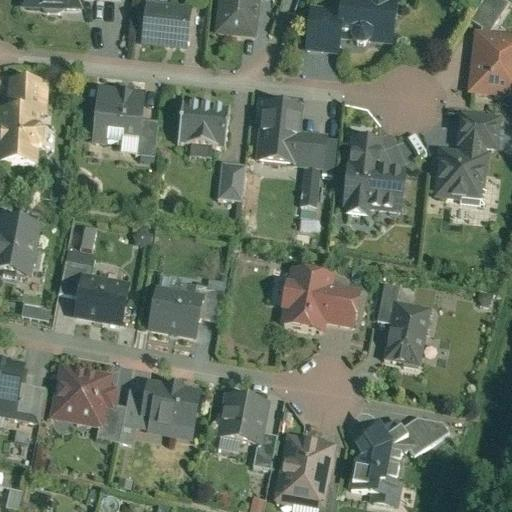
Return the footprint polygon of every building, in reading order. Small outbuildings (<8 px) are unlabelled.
[(16,0),(16,10),(81,11),(81,0),(84,0),(126,1),(125,0),(16,0)] [(217,0),(213,42),(254,46),(258,9),(258,0),(217,0)] [(258,0),(258,9),(270,10),(271,0),(258,0)] [(482,0),(467,22),(485,36),(506,6),(497,0),(482,0)] [(338,18),(336,37),(341,37),(340,50),(392,54),(397,9),(339,3),(338,18)] [(145,10),(140,53),(183,59),(189,15),(145,10)] [(338,18),(307,16),(303,60),(339,63),(340,50),(341,37),(336,37),(338,18)] [(511,40),(472,36),(466,93),(511,97),(511,40)] [(39,120),(38,126),(44,126),(45,91),(6,90),(5,118),(39,120)] [(142,101),(96,98),(92,152),(135,155),(138,155),(140,129),(142,101)] [(258,164),(320,170),(322,146),(299,144),(302,117),(295,117),(296,109),(264,106),(258,164)] [(228,115),(180,111),(177,154),(192,155),(191,163),(209,165),(210,156),(225,157),(228,115)] [(5,118),(0,118),(0,173),(37,174),(37,161),(42,161),(43,137),(38,137),(38,126),(39,120),(5,118)] [(457,122),(455,157),(484,159),(495,159),(497,125),(457,122)] [(156,130),(140,129),(138,155),(135,155),(134,163),(153,165),(156,130)] [(381,151),(349,148),(342,217),(346,217),(346,225),(367,227),(368,220),(401,223),(405,181),(378,178),(381,151)] [(481,212),(484,159),(455,157),(437,155),(433,209),(481,212)] [(245,175),(221,173),(217,208),(242,211),(245,175)] [(321,238),(313,223),(299,230),(307,246),(321,238)] [(0,282),(30,288),(39,235),(0,228),(0,282)] [(77,255),(94,256),(95,235),(78,233),(77,255)] [(130,264),(121,260),(117,270),(125,274),(130,264)] [(81,284),(90,286),(94,265),(70,261),(65,285),(80,288),(81,284)] [(335,287),(290,279),(288,288),(286,287),(280,321),(282,322),(280,335),(325,343),(326,335),(352,340),(360,299),(334,294),(335,287)] [(73,328),(121,337),(129,293),(90,286),(81,284),(80,288),(73,328)] [(376,331),(390,334),(393,313),(396,314),(399,298),(382,295),(376,331)] [(204,306),(200,328),(218,331),(224,301),(195,296),(194,304),(204,306)] [(194,304),(156,297),(148,341),(196,349),(200,328),(204,306),(194,304)] [(490,303),(478,301),(476,314),(488,316),(490,303)] [(43,326),(46,315),(19,309),(17,320),(43,326)] [(396,314),(393,313),(390,334),(383,370),(420,377),(430,320),(396,314)] [(24,373),(0,368),(0,410),(17,414),(17,411),(21,390),(24,373)] [(112,421),(113,416),(116,398),(110,397),(112,383),(56,373),(45,430),(97,440),(101,441),(105,419),(112,421)] [(200,400),(147,389),(144,402),(140,425),(148,427),(145,440),(190,449),(200,400)] [(25,391),(21,390),(17,411),(25,412),(22,429),(38,432),(44,399),(24,396),(25,391)] [(121,435),(145,440),(148,427),(140,425),(144,402),(128,399),(124,418),(121,435)] [(268,410),(224,403),(216,447),(256,453),(261,454),(262,444),(268,410)] [(121,435),(124,418),(113,416),(112,421),(105,419),(101,441),(97,440),(96,446),(118,450),(121,435)] [(353,456),(356,461),(349,496),(370,499),(367,511),(396,511),(400,496),(397,495),(402,465),(407,463),(417,457),(404,437),(399,428),(353,456)] [(417,429),(404,437),(417,457),(407,463),(411,468),(449,445),(443,434),(417,429)] [(295,447),(285,445),(273,508),(295,511),(323,511),(328,493),(335,455),(325,453),(326,448),(296,442),(295,447)] [(276,447),(262,444),(261,454),(256,453),(252,475),(270,478),(276,447)] [(266,491),(252,488),(250,499),(264,502),(266,491)] [(333,511),(337,495),(328,493),(323,511),(333,511)]
